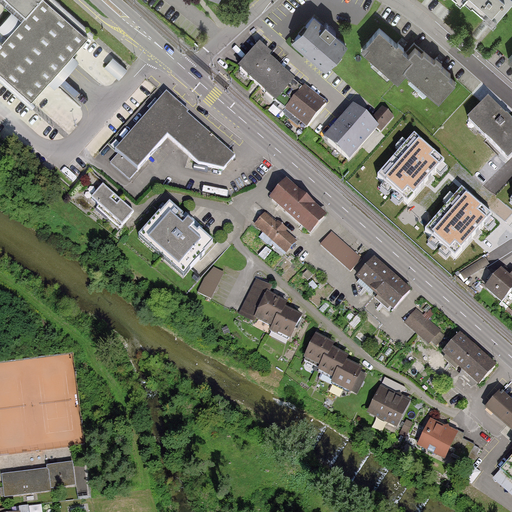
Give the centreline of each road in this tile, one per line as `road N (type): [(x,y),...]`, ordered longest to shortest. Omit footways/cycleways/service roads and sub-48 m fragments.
road 1 (secondary): [(511,357),(190,73)]
road 2 (residential): [(511,98),(392,0)]
